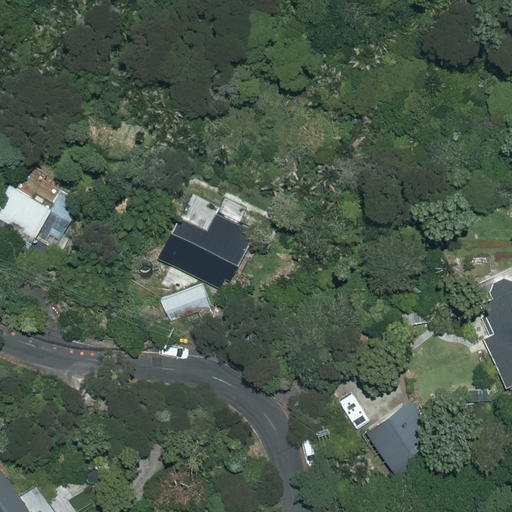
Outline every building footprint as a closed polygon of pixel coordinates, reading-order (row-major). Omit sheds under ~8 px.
[(30,246),(51,258),(84,196),(60,183),(52,199),(10,176),(0,194),(0,200),(2,202),(0,204),(0,239),(26,254),(30,246)] [(161,254),(225,286),(230,276),(234,278),(260,227),(217,207),(209,224),(182,211),(161,254)] [(163,296),(173,319),(213,304),(204,281),(163,296)] [(511,285),(474,302),(509,381),(511,379),(511,285)] [(414,397),(368,428),(401,475),(447,442),(414,397)]
